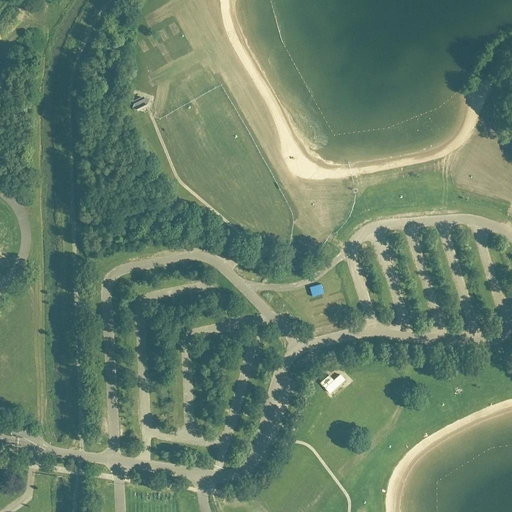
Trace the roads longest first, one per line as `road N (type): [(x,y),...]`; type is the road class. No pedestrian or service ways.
road 1 (unclassified): [(56,452),(216,477),(242,471),(254,460),(296,350)]
road 2 (unclassified): [(374,333),(494,341),(511,318)]
